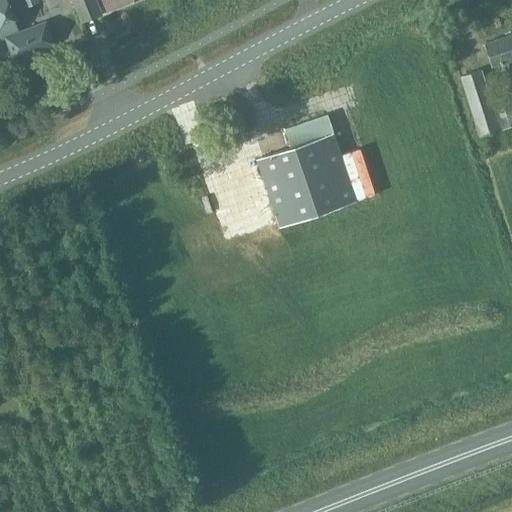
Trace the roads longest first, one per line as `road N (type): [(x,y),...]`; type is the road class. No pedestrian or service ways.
road 1 (unclassified): [(0,174),(347,0)]
road 2 (primary): [(511,438),(319,511)]
